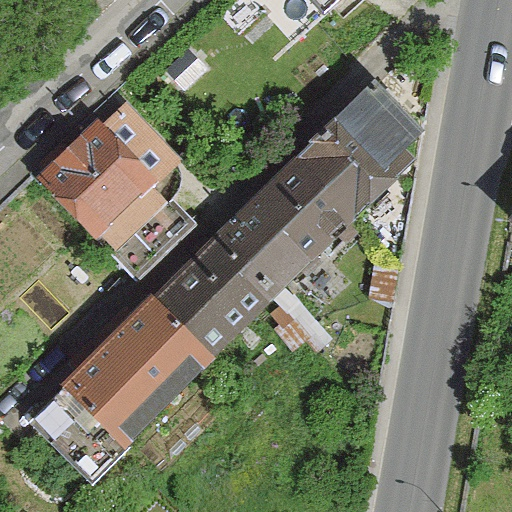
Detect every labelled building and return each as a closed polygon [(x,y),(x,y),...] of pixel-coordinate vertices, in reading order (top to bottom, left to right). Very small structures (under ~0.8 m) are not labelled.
[(207,30),(149,79),(169,102),(186,88),(191,93),(219,69),(208,56),(220,46),(207,30)] [(372,86),(293,161),(353,224),(417,162),(405,150),(419,136),(372,86)] [(168,150),(122,101),(41,177),(131,272),(186,221),(142,175),(168,150)] [(353,224),(293,161),(225,226),(285,289),(353,224)] [(285,289),(225,226),(145,303),(205,365),(285,289)] [(94,471),(205,365),(145,303),(34,409),(94,471)]
